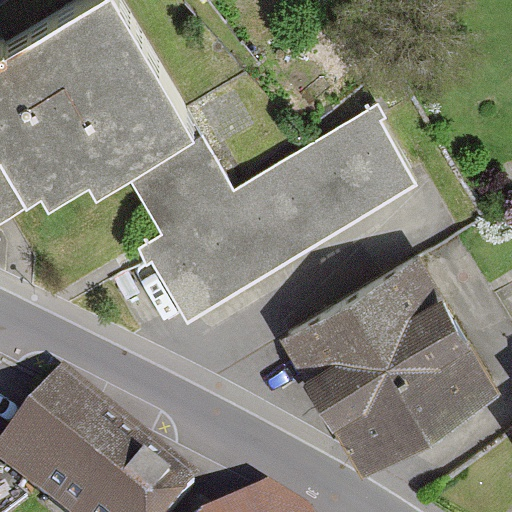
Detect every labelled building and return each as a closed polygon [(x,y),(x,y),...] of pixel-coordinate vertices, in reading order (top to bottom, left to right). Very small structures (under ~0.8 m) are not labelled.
[(0,201),(38,179),(45,191),(84,168),(91,180),(122,162),(153,216),(228,172),(128,0),(52,0),(0,30),(0,201)] [(417,171),(374,100),(142,241),(186,312),(417,171)] [(283,328),(358,455),(490,378),(415,251),(283,328)] [(169,511),(193,481),(56,375),(0,446),(0,452),(77,511),(169,511)] [(300,511),(262,484),(214,508),(215,511),(300,511)]
